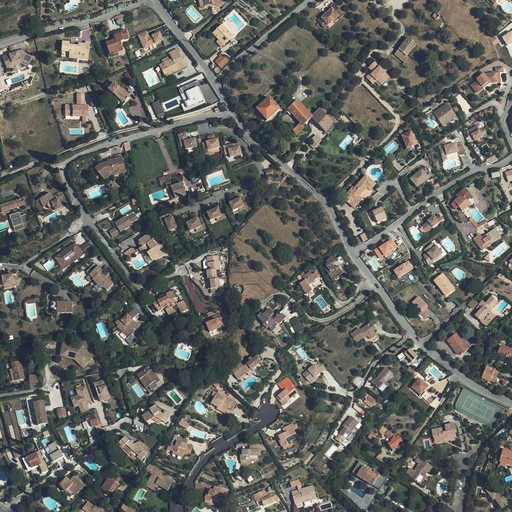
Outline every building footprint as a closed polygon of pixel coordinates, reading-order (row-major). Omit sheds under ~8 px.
[(334,14),(338,10),(335,6),(331,2),(327,6),(329,8),(315,20),(318,23),(321,27),(335,15),(334,14)] [(218,36),(226,43),(232,37),(221,25),(212,34),(216,38),(218,36)] [(126,30),(121,32),(124,41),(129,39),(126,30)] [(511,30),(501,37),(507,45),(511,41),(511,30)] [(160,31),(149,35),(147,31),(138,35),(143,48),(164,40),(160,31)] [(115,40),(106,44),(108,50),(110,56),(118,53),(124,51),(121,43),(121,42),(124,41),(121,32),(113,34),(115,40)] [(223,46),(226,43),(218,36),(216,38),(223,46)] [(394,54),(404,63),(408,58),(406,56),(416,45),(408,38),(394,54)] [(24,42),(13,46),(15,53),(3,57),(6,65),(20,60),(29,65),(33,57),(24,53),(23,50),(27,49),(24,42)] [(60,57),(68,57),(69,54),(80,56),(79,58),(88,59),(90,42),(85,42),(85,44),(84,49),(82,49),(82,46),(78,46),(69,45),(69,42),(62,42),(60,57)] [(173,71),(174,73),(187,66),(183,58),(181,58),(177,50),(169,53),(172,59),(160,65),(164,75),(173,71)] [(221,69),(229,62),(226,58),(221,57),(215,62),(221,69)] [(404,63),(403,64),(406,67),(411,60),(408,58),(404,63)] [(20,60),(6,65),(7,69),(21,64),(28,67),(29,65),(20,60)] [(366,77),(373,84),(377,80),(382,85),(391,76),(375,60),(368,67),(372,71),(366,77)] [(493,77),(497,76),(496,71),(483,73),(482,72),(478,76),(477,77),(477,78),(477,79),(471,84),(476,90),(482,85),(481,84),(484,81),(485,83),(489,80),(493,79),(493,77)] [(118,77),(121,84),(131,79),(128,72),(118,77)] [(497,81),(497,76),(493,77),(493,79),(489,80),(485,83),(484,81),(481,84),(482,85),(476,90),(477,92),(490,82),(497,81)] [(179,91),(185,103),(181,105),(184,111),(204,102),(203,101),(204,101),(198,88),(201,86),(199,81),(180,89),(180,90),(179,91)] [(122,102),(128,95),(124,91),(123,91),(114,82),(107,89),(113,94),(113,93),(122,102)] [(124,91),(128,95),(136,88),(131,84),(124,91)] [(76,94),(76,105),(65,105),(65,117),(72,116),(72,117),(76,117),(77,117),(82,117),(82,122),(88,122),(88,106),(85,106),(85,94),(76,94)] [(279,110),(269,98),(256,109),(266,121),(279,110)] [(153,103),(157,118),(165,116),(160,101),(153,103)] [(311,117),(314,115),(308,108),(306,110),(297,101),(287,110),(300,124),(292,131),(297,136),(304,128),(302,126),(305,124),(312,118),(311,117)] [(432,113),(446,104),(444,101),(431,111),(432,113)] [(455,117),(446,104),(432,113),(441,126),(455,117)] [(326,111),(322,106),(317,111),(314,115),(311,117),(312,118),(325,133),(331,126),(335,121),(329,114),(327,118),(324,114),(326,111)] [(484,134),(481,128),(477,130),(475,125),(466,131),(466,136),(467,137),(470,135),(473,140),(473,141),(481,136),(480,136),(484,134)] [(401,134),(407,148),(417,144),(411,130),(401,134)] [(185,134),(177,136),(179,143),(183,142),(185,150),(196,147),(194,139),(187,141),(185,134)] [(315,134),(312,138),(317,142),(320,139),(315,134)] [(473,140),(470,135),(467,137),(465,138),(468,143),(473,140)] [(205,155),(209,154),(208,150),(212,149),(219,147),(218,140),(207,142),(207,143),(203,144),(205,155)] [(446,159),(463,154),(460,143),(455,144),(454,143),(443,146),(446,159)] [(224,146),(225,150),(229,150),(230,154),(231,157),(241,155),(239,147),(235,148),(235,144),(224,146)] [(490,164),(497,160),(495,155),(487,159),(490,164)] [(121,158),(116,159),(113,160),(113,158),(107,159),(108,163),(100,164),(95,169),(105,181),(110,177),(120,175),(119,173),(126,172),(122,158),(121,158)] [(417,187),(421,183),(419,182),(422,179),(424,181),(428,178),(421,170),(410,179),(417,187)] [(365,175),(354,187),(362,201),(370,192),(368,191),(374,184),(365,175)] [(182,183),(171,187),(175,199),(186,196),(184,191),(182,183)] [(362,201),(354,187),(351,191),(350,190),(342,198),(353,208),(360,200),(362,201)] [(471,197),(464,189),(456,196),(457,198),(450,204),(455,210),(458,207),(461,211),(469,204),(467,201),(471,197)] [(51,194),(43,199),(49,207),(51,211),(54,208),(56,212),(63,207),(59,200),(57,201),(55,202),(54,200),(51,194)] [(16,200),(18,207),(25,205),(23,199),(22,198),(16,200)] [(243,207),(245,210),(249,209),(244,198),(240,200),(240,199),(229,204),(233,211),(239,208),(243,207)] [(49,207),(43,199),(40,201),(45,209),(49,207)] [(0,205),(0,207),(2,212),(18,207),(16,200),(0,205)] [(372,213),(377,223),(378,223),(386,218),(381,208),(372,213)] [(221,218),(223,221),(227,219),(222,209),(218,211),(218,210),(208,214),(211,222),(217,220),(221,218)] [(24,229),(23,225),(28,223),(25,215),(20,217),(18,213),(9,216),(14,232),(24,229)] [(165,222),(167,226),(170,232),(177,229),(173,219),(172,219),(170,215),(160,219),(161,223),(165,222)] [(120,231),(121,233),(133,226),(127,217),(115,224),(118,229),(120,231)] [(425,225),(419,230),(423,235),(440,222),(436,217),(432,220),(430,219),(424,224),(425,225)] [(191,232),(197,230),(201,228),(203,231),(207,229),(202,219),(198,221),(198,220),(188,224),(191,232)] [(116,230),(115,229),(109,232),(113,238),(119,234),(117,233),(116,230)] [(482,251),(501,236),(495,229),(481,238),(479,235),(473,239),(482,251)] [(365,233),(360,235),(363,242),(368,239),(365,233)] [(151,250),(147,253),(151,260),(161,253),(156,246),(153,242),(155,241),(150,234),(139,242),(143,247),(146,244),(151,250)] [(373,249),(379,259),(398,248),(392,238),(373,249)] [(436,240),(428,247),(430,250),(432,251),(429,254),(434,260),(436,257),(438,255),(444,250),(436,240)] [(90,250),(86,244),(80,248),(84,254),(90,250)] [(62,271),(82,256),(76,248),(72,250),(70,247),(57,257),(61,263),(58,266),(62,271)] [(131,256),(130,254),(135,251),(133,247),(124,252),(127,259),(131,256)] [(211,287),(211,290),(212,294),(221,293),(219,280),(217,280),(216,271),(219,270),(218,257),(207,258),(209,272),(207,272),(209,287),(211,287)] [(331,278),(340,271),(343,269),(336,259),(333,261),(331,258),(326,262),(327,264),(325,266),(326,268),(324,269),(331,278)] [(393,269),(398,278),(414,269),(408,260),(393,269)] [(94,263),(87,271),(89,274),(97,265),(94,263)] [(100,283),(103,287),(107,290),(113,284),(105,276),(104,277),(100,273),(102,271),(98,266),(89,275),(93,279),(93,280),(98,285),(100,283)] [(303,277),(305,281),(308,285),(318,278),(322,275),(317,269),(314,272),(315,273),(312,275),(311,274),(310,272),(303,277)] [(342,274),(340,271),(331,278),(332,280),(342,274)] [(0,279),(0,286),(13,284),(18,286),(21,278),(12,274),(1,276),(2,279),(0,279)] [(444,280),(446,279),(442,274),(433,281),(446,296),(452,290),(444,280)] [(308,285),(312,290),(315,288),(313,285),(319,280),(318,278),(308,285)] [(454,289),(446,279),(444,280),(452,290),(454,289)] [(308,285),(305,281),(299,285),(306,294),(312,290),(308,285)] [(173,292),(151,302),(153,307),(157,311),(164,308),(165,310),(172,307),(173,310),(178,308),(181,314),(187,311),(183,302),(178,304),(173,292)] [(489,312),(499,299),(494,294),(485,304),(482,301),(478,306),(481,308),(475,316),(486,326),(494,317),(489,312)] [(421,312),(419,314),(424,319),(429,315),(424,310),(427,307),(423,302),(418,297),(412,303),(419,310),(421,312)] [(473,299),(467,305),(473,309),(478,303),(473,299)] [(278,306),(273,300),(268,304),(272,311),(278,306)] [(76,305),(76,302),(58,302),(58,313),(73,313),(73,305),(76,305)] [(136,340),(141,335),(136,330),(139,327),(132,320),(135,317),(137,319),(140,316),(134,309),(128,315),(127,315),(121,321),(122,322),(117,326),(121,330),(124,328),(130,335),(128,337),(126,340),(132,346),(137,341),(136,340)] [(273,313),(269,309),(262,316),(260,314),(257,317),(264,323),(263,325),(267,329),(269,327),(272,330),(285,318),(281,314),(274,320),(270,316),(273,313)] [(208,331),(224,326),(221,316),(206,321),(208,331)] [(290,319),(295,333),(304,330),(299,316),(290,319)] [(370,323),(360,331),(358,329),(350,335),(356,343),(362,338),(368,345),(379,338),(375,332),(376,331),(370,323)] [(124,328),(121,330),(128,337),(130,335),(124,328)] [(457,350),(459,353),(460,355),(469,349),(465,344),(464,345),(456,334),(447,341),(455,352),(457,350)] [(77,356),(85,363),(91,356),(80,345),(62,342),(60,350),(64,350),(64,353),(77,356)] [(511,358),(511,357),(511,350),(500,346),(497,354),(511,360),(511,358)] [(400,360),(407,356),(410,361),(417,357),(412,347),(397,355),(400,360)] [(82,366),(85,363),(77,356),(64,353),(64,350),(60,350),(59,355),(74,358),(82,366)] [(229,370),(232,374),(232,375),(233,374),(237,379),(251,369),(263,360),(259,355),(253,359),(251,357),(248,359),(250,361),(243,366),(240,362),(235,366),(229,370)] [(318,378),(316,376),(326,368),(319,360),(302,374),(311,384),(318,378)] [(11,363),(13,369),(15,380),(15,381),(25,378),(21,361),(11,363)] [(384,367),(375,378),(378,380),(374,386),(381,392),(386,386),(384,384),(386,381),(392,373),(384,367)] [(415,372),(409,367),(406,371),(411,375),(415,372)] [(494,374),(495,371),(486,367),(481,378),(487,381),(488,380),(490,381),(494,383),(498,375),(494,374)] [(150,385),(148,386),(152,390),(158,386),(157,384),(160,381),(152,369),(148,371),(147,372),(145,370),(137,375),(140,379),(144,377),(150,385)] [(251,369),(237,379),(240,382),(253,372),(251,369)] [(146,388),(148,386),(150,385),(144,377),(140,379),(146,388)] [(93,382),(100,402),(110,398),(104,379),(93,382)] [(287,401),(291,398),(297,393),(291,387),(293,385),(287,379),(284,382),(285,384),(282,386),(285,389),(276,397),(283,406),(284,405),(288,402),(287,401)] [(427,387),(419,379),(411,387),(420,395),(427,387)] [(87,403),(91,402),(86,384),(75,387),(77,395),(71,396),(73,407),(79,406),(81,413),(89,411),(87,403)] [(218,390),(217,393),(214,397),(211,403),(217,407),(219,408),(220,406),(227,410),(228,408),(232,410),(236,403),(232,401),(222,395),(223,393),(218,390)] [(374,400),(369,396),(364,401),(370,407),(373,405),(371,403),(374,400)] [(294,401),(291,398),(287,401),(288,402),(284,405),(286,407),(294,401)] [(434,408),(439,402),(435,399),(430,405),(434,408)] [(39,425),(40,425),(38,419),(42,418),(40,412),(45,411),(47,423),(49,423),(44,400),(34,402),(39,425)] [(160,412),(157,407),(156,405),(149,409),(150,410),(142,415),(146,422),(152,419),(155,417),(161,420),(166,423),(171,414),(164,411),(163,414),(160,412)] [(58,409),(59,416),(67,414),(66,407),(58,409)] [(38,419),(40,425),(47,423),(45,411),(40,412),(42,418),(38,419)] [(90,419),(93,427),(98,425),(94,413),(86,416),(87,420),(90,419)] [(350,432),(351,431),(358,423),(351,416),(343,426),(344,427),(335,438),(340,443),(345,438),(346,439),(351,433),(350,432)] [(286,443),(291,441),(297,437),(293,430),(298,427),(297,424),(294,426),(292,423),(285,427),(286,431),(284,433),(276,437),(281,447),(282,446),(286,444),(286,443)] [(449,438),(450,441),(454,439),(453,433),(456,432),(454,424),(444,425),(445,432),(441,433),(441,430),(437,431),(437,433),(432,434),(432,437),(434,439),(434,443),(444,441),(443,439),(449,438)] [(393,437),(394,436),(387,430),(384,435),(391,440),(390,442),(387,444),(392,451),(397,447),(396,445),(402,441),(398,436),(397,437),(395,438),(393,437)] [(183,443),(184,438),(174,435),(173,440),(175,441),(172,451),(173,451),(177,453),(178,452),(185,454),(190,455),(193,446),(186,444),(183,443)] [(137,448),(132,444),(125,436),(118,444),(128,454),(128,455),(131,453),(137,457),(141,460),(146,454),(137,448)] [(149,449),(139,440),(138,441),(132,444),(137,448),(146,454),(149,449)] [(47,452),(53,462),(63,456),(55,441),(48,445),(51,450),(47,452)] [(292,444),(291,441),(286,443),(286,444),(282,446),(283,449),(292,444)] [(14,451),(13,452),(16,458),(22,456),(17,445),(12,447),(14,451)] [(240,461),(246,461),(246,460),(251,460),(259,460),(259,451),(261,451),(261,448),(259,448),(259,445),(252,445),(252,450),(240,449),(240,461)] [(495,461),(500,462),(505,464),(511,465),(511,452),(503,450),(502,451),(500,450),(499,454),(501,454),(500,457),(496,456),(495,461)] [(35,466),(42,464),(37,453),(23,459),(27,467),(28,466),(29,469),(35,466)] [(421,462),(417,469),(414,473),(413,472),(408,469),(405,474),(415,480),(414,481),(420,485),(426,476),(422,473),(424,470),(429,473),(433,467),(426,463),(427,462),(422,459),(421,462)] [(358,472),(356,475),(372,485),(374,481),(379,485),(384,478),(378,475),(379,474),(374,470),(372,473),(362,466),(363,464),(360,461),(358,463),(354,469),(355,470),(358,472)] [(147,467),(152,469),(161,474),(163,471),(149,463),(147,467)] [(145,485),(152,489),(156,484),(158,485),(167,490),(171,484),(165,481),(162,479),(164,476),(161,474),(152,469),(150,473),(152,474),(145,485)] [(75,496),(86,484),(75,475),(71,479),(72,480),(70,481),(69,480),(66,477),(61,482),(62,483),(60,486),(65,491),(66,491),(68,489),(73,493),(75,496)] [(106,491),(109,493),(110,494),(115,488),(116,489),(119,485),(119,484),(121,480),(117,477),(116,479),(114,478),(112,480),(111,479),(110,480),(108,478),(102,488),(106,491)] [(129,484),(133,487),(138,481),(137,480),(133,477),(129,484)] [(311,497),(311,500),(316,498),(312,486),(292,492),(293,496),(292,496),(294,504),(303,501),(303,499),(311,497)] [(496,501),(500,506),(507,501),(503,496),(502,497),(499,494),(500,493),(497,489),(496,490),(495,488),(491,486),(490,487),(489,490),(486,492),(492,500),(495,498),(497,500),(496,501)] [(219,492),(213,490),(208,488),(204,499),(205,499),(210,501),(210,500),(215,502),(222,505),(225,496),(227,497),(228,493),(227,492),(227,491),(221,488),(219,492)] [(262,507),(273,503),(272,500),(277,498),(275,494),(266,498),(262,491),(251,496),(255,503),(259,501),(262,507)] [(106,511),(103,509),(103,508),(101,506),(100,508),(99,508),(100,507),(96,504),(94,507),(88,501),(82,509),(86,511),(106,511)] [(437,511),(441,507),(437,503),(430,511),(437,511)]
